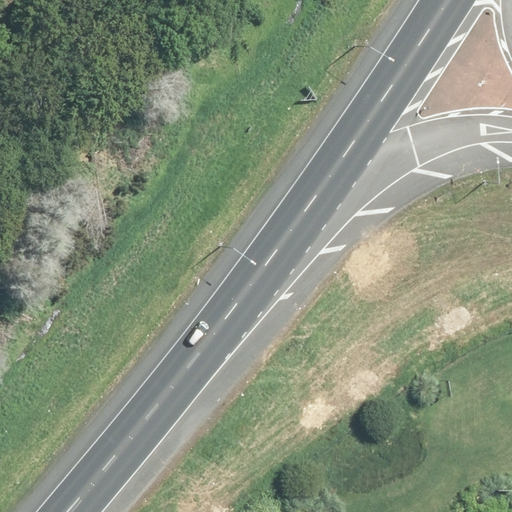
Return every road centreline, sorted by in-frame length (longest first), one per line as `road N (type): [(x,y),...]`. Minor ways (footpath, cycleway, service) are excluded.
road 1 (trunk): [(339,162),(262,276),(69,511)]
road 2 (trunk): [(445,0),(339,162)]
road 3 (tertiary): [(511,129),(452,133),(339,162)]
